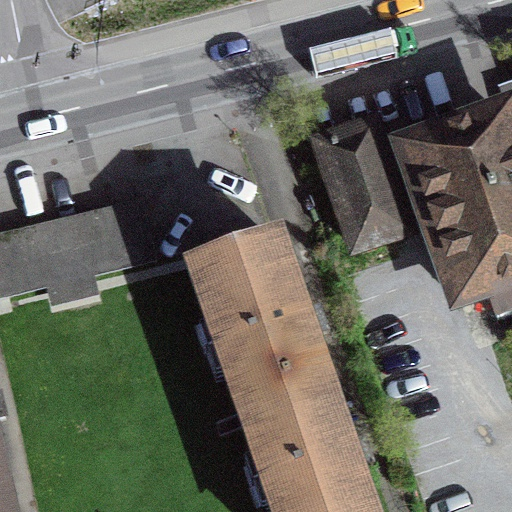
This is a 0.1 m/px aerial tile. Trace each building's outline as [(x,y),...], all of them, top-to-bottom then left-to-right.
[(511,119),(508,121),(508,119),(408,155),(462,306),(489,296),(498,322),(511,316),(511,119)] [(371,132),(321,149),(355,251),(406,234),(371,132)] [(144,205),(0,239),(0,297),(158,261),(144,205)] [(384,511),(289,233),(194,265),(278,511),(384,511)] [(14,511),(0,443),(0,511),(14,511)]
